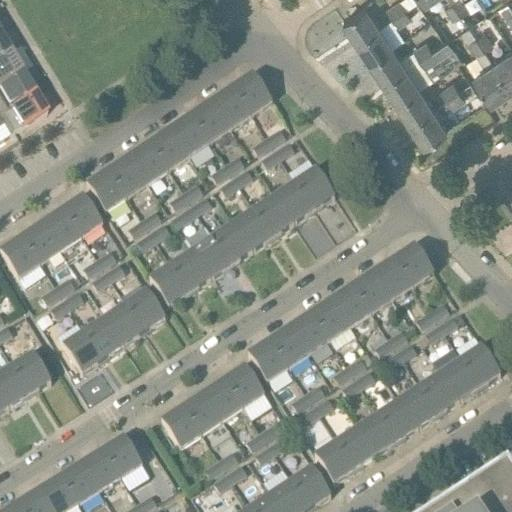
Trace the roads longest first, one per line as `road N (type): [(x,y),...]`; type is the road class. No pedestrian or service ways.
road 1 (residential): [(0,487),(426,207)]
road 2 (residential): [(0,210),(265,37)]
road 3 (residential): [(426,207),(265,37)]
road 4 (residential): [(351,511),(511,407)]
road 5 (residential): [(511,301),(426,207)]
